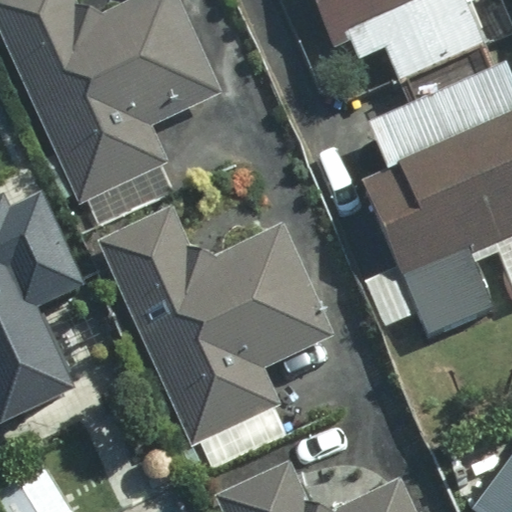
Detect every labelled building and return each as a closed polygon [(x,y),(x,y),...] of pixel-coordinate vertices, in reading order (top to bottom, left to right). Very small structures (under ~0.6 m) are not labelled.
[(169,165),(152,130),(236,92),(192,0),(151,0),(106,21),(96,0),(0,0),(0,9),(90,202),(169,165)] [(446,0),(328,0),(345,44),(446,0)] [(483,252),(511,241),(511,76),(391,125),(408,168),(377,180),(438,335),(506,308),(483,252)] [(111,283),(72,197),(41,211),(36,200),(0,215),(0,377),(21,424),(97,391),(60,306),(111,283)] [(283,408),(267,373),(350,334),(300,227),(221,264),(194,206),(111,244),(204,444),(283,408)] [(433,511),(419,480),(350,511),(336,511),(312,459),(229,497),(236,511),(433,511)] [(79,511),(53,462),(11,484),(25,511),(79,511)] [(511,511),(511,478),(488,511),(490,511),(511,511)]
